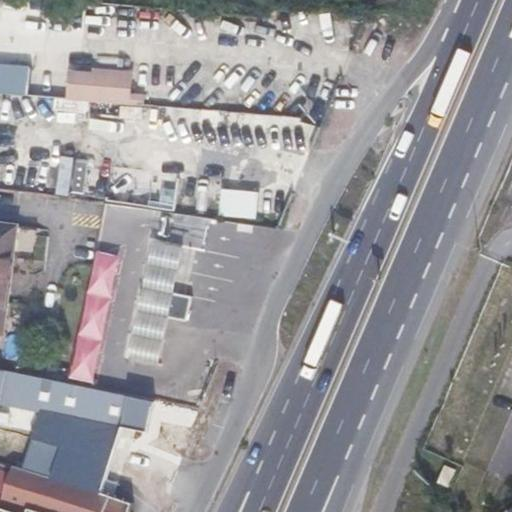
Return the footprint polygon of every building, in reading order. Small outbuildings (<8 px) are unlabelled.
[(69,101),(134,104),(135,72),(70,69),(69,101)] [(258,214),(262,191),(229,187),(225,209),(258,214)] [(0,331),(5,332),(18,226),(0,223),(0,331)] [(154,240),(145,286),(176,293),(186,246),(154,240)] [(176,293),(145,286),(140,311),(171,318),(176,293)] [(162,363),(171,318),(140,311),(130,357),(162,363)] [(129,511),(133,502),(115,496),(119,481),(108,478),(125,425),(149,431),(156,399),(69,381),(0,367),(0,399),(43,408),(33,438),(35,438),(25,469),(112,495),(106,511),(129,511)] [(50,511),(106,511),(112,495),(25,469),(13,466),(0,505),(22,511),(28,511),(31,506),(50,511)]
